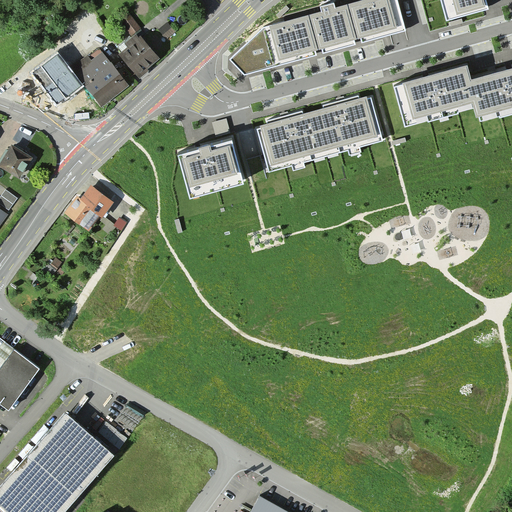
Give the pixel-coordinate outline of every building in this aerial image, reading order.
[(405,30),(397,0),(361,0),(264,27),(229,60),(244,75),(405,30)] [(489,9),(486,0),(440,0),(446,21),(489,9)] [(140,34),(117,53),(136,75),(146,67),(144,65),(157,54),(140,34)] [(101,107),(129,86),(103,51),(91,60),(87,55),(70,67),(84,86),(101,107)] [(70,67),(58,52),(31,73),(57,107),(84,86),(70,67)] [(468,65),(393,85),(405,128),(474,109),(477,121),(511,111),(511,68),(472,79),(468,65)] [(370,92),(255,123),(269,173),(384,141),(370,92)] [(231,137),(177,151),(190,199),(244,184),(231,137)] [(33,155),(14,143),(2,162),(21,174),(33,155)] [(79,194),(68,210),(91,227),(102,211),(105,213),(115,199),(93,183),(83,197),(79,194)] [(62,262),(55,257),(50,264),(58,269),(62,262)] [(39,369),(14,351),(0,370),(0,403),(9,410),(39,369)] [(61,511),(115,451),(69,410),(0,488),(0,495),(19,511),(61,511)] [(293,511),(259,492),(247,511),(293,511)]
